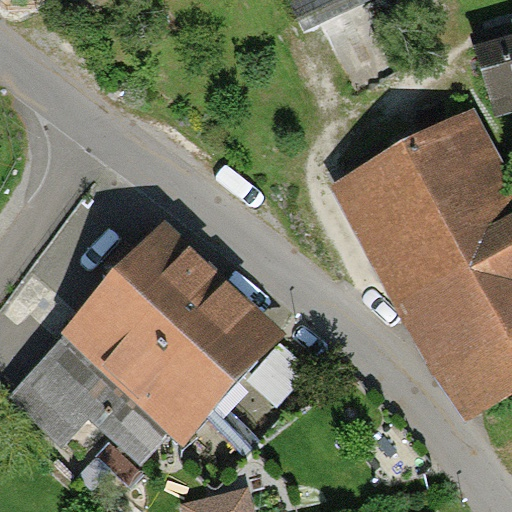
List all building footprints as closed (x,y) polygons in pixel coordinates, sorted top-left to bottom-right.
[(296,0),(309,26),(363,0),(296,0)] [(511,42),(498,46),(511,89),(511,42)] [(511,153),(493,110),(360,168),(467,409),(511,389),(511,153)] [(310,346),(188,236),(88,346),(209,456),(310,346)] [(0,323),(0,396),(9,406),(59,357),(13,310),(0,323)] [(187,500),(188,511),(261,511),(258,488),(187,500)]
